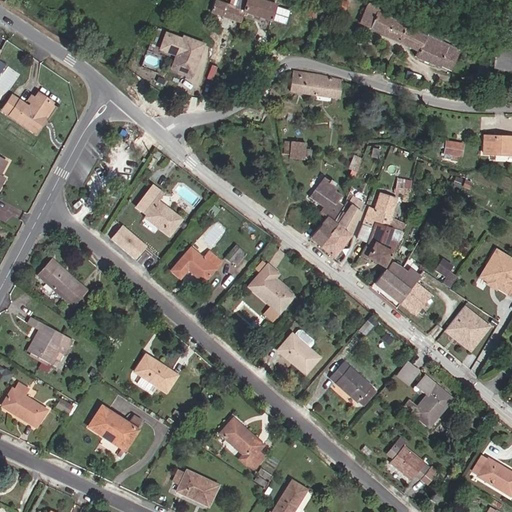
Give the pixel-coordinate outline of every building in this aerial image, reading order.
[(240,24),(243,13),(247,0),(230,0),(228,8),(213,3),(209,13),(240,24)] [(292,15),(248,0),(247,0),(243,13),(287,29),(292,15)] [(341,11),(345,3),(339,0),(338,0),(334,7),(341,11)] [(410,48),(417,34),(379,15),(386,3),(381,0),(372,0),(367,7),(362,23),(410,48)] [(310,10),(309,13),(308,17),(314,19),(317,12),(310,10)] [(163,49),(168,34),(157,30),(150,52),(174,60),(176,53),(163,49)] [(196,75),(206,43),(185,36),(184,39),(168,34),(163,49),(176,53),(177,51),(180,52),(175,68),(196,75)] [(417,34),(410,48),(418,52),(415,58),(445,74),(455,56),(417,34)] [(511,45),(504,46),(502,69),(511,69),(511,45)] [(502,69),(504,46),(491,59),(490,68),(502,69)] [(337,101),(340,82),(340,79),(320,75),(294,72),(290,74),(290,92),(337,101)] [(43,110),(34,105),(41,93),(29,86),(19,103),(0,91),(0,110),(31,129),(43,110)] [(511,133),(481,134),(481,152),(511,151),(511,133)] [(442,152),(462,154),(463,142),(444,139),(442,152)] [(289,153),(286,152),(287,157),(287,158),(303,159),(304,150),(304,144),(289,141),(289,153)] [(105,158),(111,147),(107,145),(101,156),(105,158)] [(304,150),(303,159),(311,160),(312,150),(304,150)] [(147,179),(152,172),(148,169),(144,176),(147,179)] [(310,197),(324,206),(331,196),(337,200),(342,193),(335,189),(338,184),(325,176),(318,190),(315,188),(310,197)] [(151,211),(147,216),(149,218),(147,221),(171,238),(182,223),(157,204),(165,194),(153,186),(140,203),(151,211)] [(334,221),(339,224),(350,234),(363,205),(360,202),(363,196),(356,191),(345,205),(334,221)] [(321,211),(328,216),(334,221),(345,205),(337,200),(331,196),(324,206),(321,211)] [(363,225),(374,229),(375,224),(386,227),(389,218),(393,206),(395,200),(380,196),(375,210),(369,208),(363,225)] [(151,211),(140,203),(136,208),(147,216),(151,211)] [(311,238),(321,245),(339,224),(334,221),(328,216),(317,229),(311,238)] [(405,224),(389,218),(386,227),(375,224),(374,229),(368,244),(360,255),(366,259),(367,257),(383,268),(390,258),(397,243),(389,240),(392,229),(401,232),(405,224)] [(350,234),(339,224),(321,245),(326,249),(335,256),(350,234)] [(148,246),(123,225),(112,239),(137,260),(148,246)] [(368,244),(374,229),(363,225),(358,240),(368,244)] [(227,259),(234,264),(243,252),(236,247),(227,259)] [(511,259),(494,249),(489,258),(491,260),(485,270),(488,279),(497,284),(495,286),(496,286),(511,295),(511,259)] [(181,280),(188,271),(206,285),(223,264),(210,254),(203,262),(191,252),(173,274),(181,280)] [(248,256),(243,252),(234,264),(239,268),(248,256)] [(479,276),(486,281),(485,283),(494,288),(496,286),(495,286),(497,284),(488,279),(485,270),(491,260),(489,258),(479,276)] [(272,304),(282,312),(294,297),(276,282),(273,279),(280,270),(271,262),(251,286),(272,304)] [(436,271),(445,277),(451,267),(442,262),(436,271)] [(47,277),(55,268),(48,263),(41,271),(47,277)] [(375,283),(401,305),(409,294),(416,286),(417,285),(420,281),(408,272),(402,280),(395,275),(400,268),(394,264),(384,276),(382,275),(375,283)] [(47,277),(41,271),(35,279),(72,309),(85,292),(55,268),(47,277)] [(283,272),(280,270),(273,279),(276,282),(283,272)] [(417,285),(416,286),(425,292),(428,294),(437,282),(425,274),(420,281),(417,285)] [(448,287),(453,279),(449,276),(443,284),(448,287)] [(416,286),(409,294),(418,301),(425,292),(416,286)] [(409,294),(401,305),(416,316),(431,296),(428,294),(425,292),(418,301),(409,294)] [(275,320),(282,312),(272,304),(266,312),(275,320)] [(485,324),(463,307),(447,327),(470,344),(485,324)] [(62,338),(63,335),(31,319),(27,327),(37,331),(40,333),(29,353),(47,363),(53,351),(57,344),(65,349),(69,342),(62,338)] [(367,336),(376,326),(369,321),(360,331),(367,336)] [(488,326),(485,324),(470,344),(447,327),(445,330),(471,349),(488,326)] [(376,326),(367,336),(371,341),(380,331),(376,326)] [(40,333),(37,331),(26,351),(29,353),(40,333)] [(294,334),(280,350),(307,373),(321,357),(294,334)] [(57,344),(53,351),(61,356),(65,349),(57,344)] [(47,363),(29,353),(27,358),(40,364),(37,369),(41,371),(46,374),(49,367),(45,365),(47,363)] [(132,375),(138,378),(149,385),(162,393),(172,377),(142,358),(132,375)] [(403,378),(414,366),(408,362),(398,374),(403,378)] [(359,403),(373,388),(345,363),(332,378),(359,403)] [(0,365),(0,373),(9,379),(13,373),(0,365)] [(410,383),(420,371),(414,366),(403,378),(410,383)] [(436,384),(425,375),(419,382),(430,391),(418,406),(411,400),(405,407),(430,427),(453,398),(436,384)] [(149,385),(138,378),(134,386),(144,392),(149,385)] [(45,410),(23,396),(28,388),(17,382),(12,390),(10,389),(0,404),(0,407),(33,428),(45,410)] [(373,388),(359,403),(365,408),(378,394),(373,388)] [(135,430),(129,426),(100,410),(89,430),(126,451),(138,431),(135,430)] [(129,426),(135,430),(139,423),(133,419),(129,426)] [(261,472),(269,462),(260,455),(264,449),(234,426),(223,440),(243,455),(242,458),(261,472)] [(400,437),(392,445),(399,451),(404,446),(407,443),(400,437)] [(421,483),(432,471),(404,446),(399,451),(392,445),(385,454),(392,460),(388,464),(410,483),(415,477),(421,483)] [(469,473),(475,477),(484,462),(478,458),(469,473)] [(475,477),(474,477),(504,496),(511,482),(511,478),(484,461),(484,462),(475,477)] [(179,488),(176,496),(203,507),(212,485),(179,471),(173,485),(179,488)] [(432,471),(421,483),(427,488),(437,475),(432,471)] [(259,479),(270,486),(273,482),(261,474),(259,479)] [(266,492),(268,489),(256,480),(253,484),(266,492)] [(297,511),(309,495),(294,485),(275,511),(297,511)] [(434,495),(430,500),(435,504),(439,498),(437,496),(434,495)]
